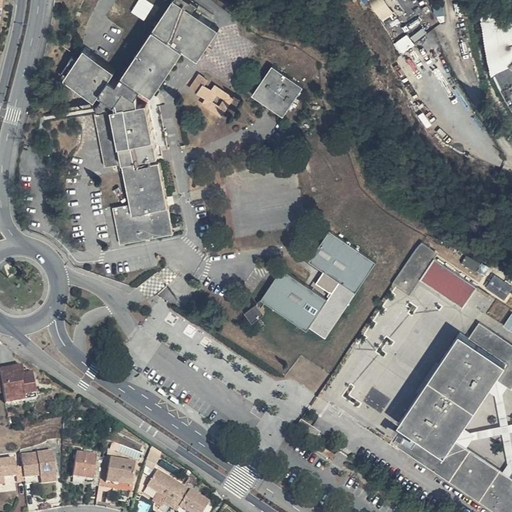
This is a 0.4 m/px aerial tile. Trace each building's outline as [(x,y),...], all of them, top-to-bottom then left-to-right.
[(220,19),(190,0),(167,0),(122,72),(113,65),(118,58),(88,39),(69,69),(103,90),(100,93),(101,99),(103,107),(113,161),(163,150),(153,96),(147,97),(146,92),(149,86),(155,88),(186,40),(200,49),(220,19)] [(138,0),(134,11),(147,17),(155,1),(152,0),(138,0)] [(511,15),(509,9),(479,18),(490,75),(511,107),(511,15)] [(410,35),(396,42),(402,53),(413,47),(421,63),(436,55),(427,38),(415,44),(410,35)] [(212,71),(203,65),(195,79),(202,83),(205,82),(210,85),(211,89),(207,95),(225,107),(237,87),(219,76),(216,80),(209,76),(212,71)] [(303,87),(272,66),(251,96),(281,117),(303,87)] [(179,228),(165,155),(132,161),(140,198),(121,202),(127,237),(179,228)] [(389,260),(343,229),(322,259),(337,269),(328,282),(344,292),(339,299),(324,288),(293,268),(272,299),(318,329),(320,327),(337,337),(389,260)] [(477,287),(432,258),(419,280),(464,308),(477,287)] [(511,282),(496,272),(487,286),(506,298),(511,288),(511,282)] [(344,292),(328,282),(324,288),(339,299),(344,292)] [(276,303),(272,300),(259,315),(268,323),(278,312),(274,309),(276,303)] [(511,511),(511,342),(477,319),(466,337),(459,333),(398,425),(405,430),(395,446),(496,511),(511,511)] [(5,374),(8,393),(11,408),(42,403),(37,374),(27,368),(5,371),(5,374)] [(0,394),(8,393),(5,374),(0,374),(0,394)] [(331,432),(312,419),(306,428),(325,440),(331,432)] [(108,454),(80,451),(77,477),(105,481),(108,457),(108,454)] [(63,477),(60,453),(28,457),(28,460),(30,479),(38,478),(38,480),(48,479),(63,477)] [(140,462),(108,457),(105,481),(119,483),(123,484),(123,480),(137,482),(140,462)] [(28,460),(0,463),(0,475),(0,481),(10,479),(24,477),(24,482),(31,481),(30,479),(28,460)] [(189,485),(163,469),(153,486),(163,492),(172,498),(169,502),(176,507),(189,485)] [(38,480),(38,478),(30,479),(31,481),(31,487),(39,486),(38,480)] [(209,511),(216,501),(189,485),(176,507),(183,511),(186,507),(194,511),(209,511)] [(172,498),(163,492),(158,500),(168,506),(169,502),(172,498)]
